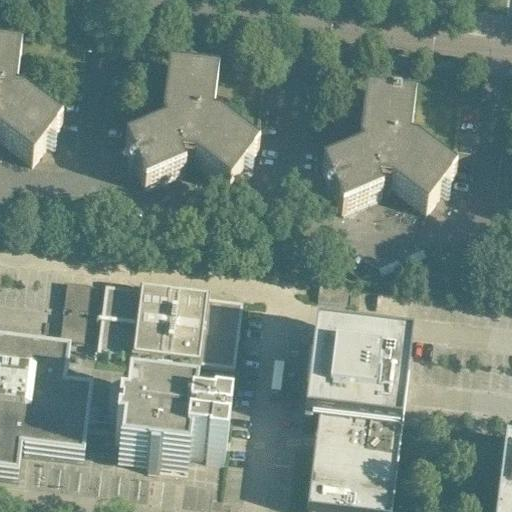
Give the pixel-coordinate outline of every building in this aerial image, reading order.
[(0,147),(30,169),(31,170),(61,131),(58,130),(27,106),(28,105),(21,100),(15,99),(20,58),(0,55),(0,147)] [(193,169),(228,194),(251,163),(257,155),(255,154),(224,130),(225,129),(218,125),(211,124),(217,82),(204,81),(205,72),(192,71),(191,79),(168,76),(163,118),(162,118),(161,125),(164,132),(127,148),(125,148),(145,193),(184,177),(185,177),(179,163),(182,162),(184,147),(194,148),(192,163),(195,165),(193,168),(193,169)] [(390,193),(425,219),(448,188),(454,180),(452,178),(421,154),(415,149),(408,148),(413,107),(390,104),(386,103),(375,102),(364,101),(359,142),(358,150),(361,156),(323,172),(322,173),(341,218),(380,202),(381,201),(376,188),(379,186),(381,171),(391,173),(389,187),(392,190),(390,193)] [(319,284),(317,305),(346,309),(349,287),(319,284)] [(83,347),(87,322),(79,321),(80,315),(87,316),(90,290),(67,288),(63,313),(71,314),(71,320),(63,319),(59,345),(65,345),(83,347)] [(96,358),(160,366),(171,367),(199,371),(199,372),(203,372),(203,371),(234,375),(242,309),(104,292),(96,358)] [(310,427),(317,428),(306,511),(390,511),(396,469),(394,469),(394,465),(396,465),(399,441),(397,441),(398,436),(400,436),(403,412),(401,412),(401,408),(403,408),(406,384),(404,383),(405,379),(407,379),(410,355),(386,352),(385,354),(381,354),(381,351),(327,345),(327,351),(320,350),(321,344),(313,343),(302,433),(310,434),(310,427)] [(69,357),(27,352),(0,348),(0,481),(17,484),(20,455),(24,455),(23,457),(82,464),(86,437),(87,438),(87,435),(115,438),(116,429),(87,425),(91,396),(62,393),(63,389),(65,389),(69,357)] [(156,475),(159,475),(187,478),(189,461),(190,462),(201,463),(202,463),(205,463),(205,466),(223,468),(228,427),(211,425),(211,427),(193,425),(195,409),(168,406),(168,408),(166,407),(171,367),(160,366),(155,406),(153,405),(153,404),(126,401),(123,422),(117,421),(116,429),(115,438),(114,447),(119,448),(117,470),(144,473),(147,474),(147,476),(156,477),(156,475)] [(511,511),(511,455),(503,454),(495,511),(511,511)]
